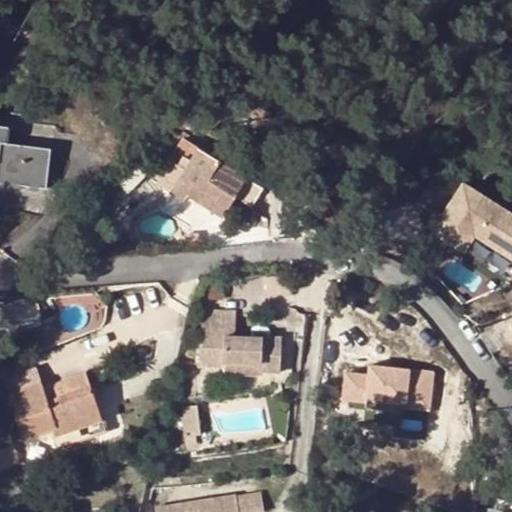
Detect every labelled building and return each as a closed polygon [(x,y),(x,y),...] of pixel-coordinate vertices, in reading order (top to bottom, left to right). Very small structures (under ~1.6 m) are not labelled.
[(0,185),(47,191),(50,151),(8,146),(9,128),(0,126),(0,185)] [(206,144),(186,174),(199,183),(192,194),(228,219),(256,178),(206,144)] [(199,183),(186,174),(178,185),(192,194),(199,183)] [(432,232),(511,278),(511,208),(463,180),(432,232)] [(227,328),(235,329),(236,312),(205,311),(204,325),(202,325),(200,365),(227,366),(227,361),(264,363),(263,370),(283,371),(286,337),(235,334),(226,333),(227,328)] [(434,407),(437,368),(369,363),(368,371),(349,370),(347,401),(434,407)] [(92,386),(60,396),(49,400),(45,391),(42,381),(35,384),(9,392),(24,438),(53,429),(59,448),(107,431),(92,386)] [(57,387),(45,391),(49,400),(60,396),(57,387)] [(240,499),(239,494),(156,508),(156,511),(265,511),(263,496),(240,499)]
